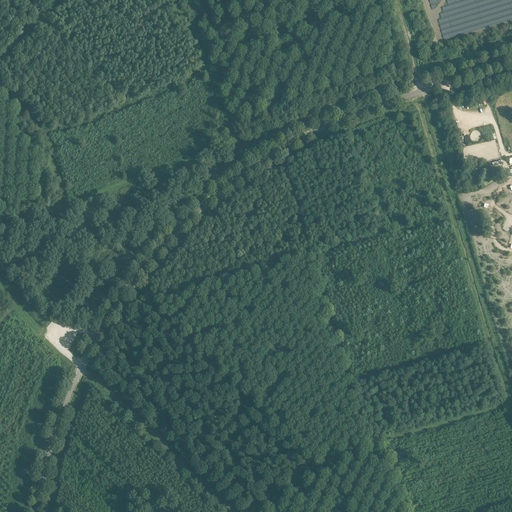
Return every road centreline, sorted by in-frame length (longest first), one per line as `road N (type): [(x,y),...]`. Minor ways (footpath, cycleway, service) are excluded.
road 1 (tertiary): [(37,511),(63,407),(96,337),(148,262),(208,200),(321,128),(511,58)]
road 2 (track): [(166,0),(203,46),(235,142),(0,229)]
road 3 (track): [(425,89),(511,385)]
road 4 (track): [(511,401),(354,448),(310,468),(254,511)]
road 5 (track): [(232,511),(81,368)]
road 6 (track): [(61,207),(47,141),(0,88)]
